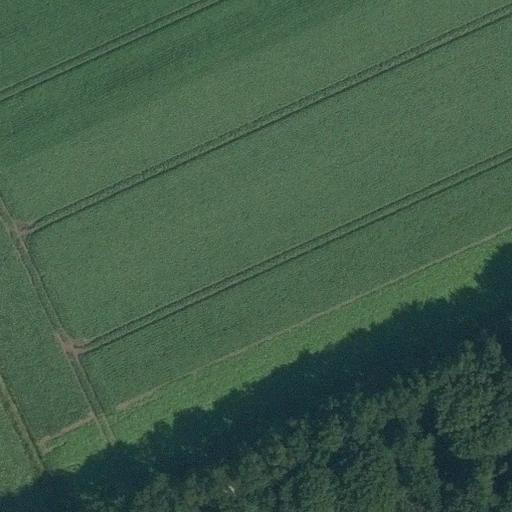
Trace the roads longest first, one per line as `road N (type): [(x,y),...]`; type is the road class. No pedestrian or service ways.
road 1 (track): [(420,401),(179,511)]
road 2 (track): [(420,401),(466,511)]
